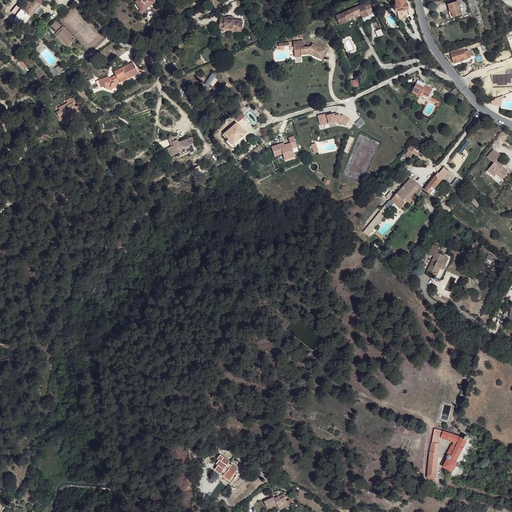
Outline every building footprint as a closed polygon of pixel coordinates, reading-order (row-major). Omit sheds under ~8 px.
[(28,0),(20,10),(16,15),(20,19),(32,3),(29,1),(28,0)] [(43,2),(40,0),(34,0),(32,3),(20,19),(25,23),(39,6),(40,6),(43,2)] [(405,0),(394,0),(395,5),(396,12),(409,10),(408,2),(405,3),(405,0)] [(471,0),(466,0),(470,10),(475,8),(471,0)] [(457,2),(447,5),(450,13),(451,13),(453,18),(462,15),(457,2)] [(337,16),(340,25),(349,21),(348,19),(358,15),(357,13),(361,11),(362,15),(364,18),(370,15),(365,3),(337,16)] [(20,10),(16,6),(11,12),(16,15),(20,10)] [(348,19),(349,21),(362,15),(361,11),(357,13),(358,15),(348,19)] [(224,18),(218,17),(216,31),(222,32),(223,29),(235,30),(235,28),(239,28),(240,21),(230,20),(225,19),(224,18)] [(73,41),(63,28),(55,36),(65,47),(73,41)] [(304,41),(294,42),(295,53),(301,52),(302,55),(312,54),(314,55),(314,56),(320,59),(322,60),(327,50),(313,44),(311,47),(305,47),(304,41)] [(48,62),(41,49),(38,51),(46,64),(48,62)] [(460,51),(451,54),(454,63),(462,60),(466,59),(471,57),(468,50),(464,51),(463,49),(460,51)] [(301,52),(295,53),(296,57),(311,56),(313,57),(313,58),(320,61),(320,59),(314,56),(314,55),(312,54),(302,55),(301,52)] [(136,66),(128,55),(112,67),(113,70),(111,72),(111,75),(109,76),(106,72),(103,74),(106,78),(104,80),(106,85),(113,85),(114,83),(115,83),(117,81),(117,80),(136,66)] [(61,66),(58,61),(50,66),(53,71),(61,66)] [(359,86),(358,79),(351,80),(352,88),(359,86)] [(418,80),(415,86),(412,92),(420,97),(421,94),(428,98),(433,88),(426,84),(418,80)] [(79,101),(77,96),(74,98),(73,97),(69,99),(69,102),(61,105),(62,109),(59,111),(62,118),(70,114),(71,116),(76,114),(77,112),(78,112),(79,113),(84,111),(80,105),(78,105),(77,102),(79,101)] [(496,105),(494,105),(501,106),(503,96),(493,99),(494,100),(496,101),(497,102),(496,105)] [(241,114),(234,120),(237,123),(243,117),(241,114)] [(326,114),(317,116),(320,126),(336,122),(338,124),(339,123),(345,126),(349,119),(342,115),(341,117),(338,115),(337,115),(334,116),(333,114),(326,116),(326,114)] [(245,134),(235,124),(222,135),(231,146),(245,134)] [(501,131),(497,137),(503,141),(508,135),(501,131)] [(283,142),(271,146),(274,155),(282,153),(284,159),(294,156),(292,148),(297,146),(293,136),(288,137),(290,143),(290,144),(285,146),(283,142)] [(170,148),(168,148),(171,156),(180,152),(181,154),(184,152),(185,154),(187,153),(191,151),(190,147),(191,146),(190,143),(192,142),(190,138),(176,144),(175,141),(168,144),(170,148)] [(315,143),(310,145),(314,153),(319,151),(315,143)] [(411,146),(408,150),(409,151),(406,154),(411,158),(413,155),(418,159),(421,155),(419,153),(420,151),(418,149),(416,151),(411,146)] [(503,153),(497,147),(490,155),(497,161),(503,153)] [(168,148),(165,149),(170,160),(176,157),(176,159),(183,156),(182,155),(185,154),(184,152),(181,154),(180,152),(171,156),(168,148)] [(500,164),(497,161),(488,170),(491,174),(500,164)] [(506,169),(500,164),(491,174),(495,177),(497,174),(500,177),(504,172),(506,169)] [(447,170),(444,168),(439,174),(444,178),(448,173),(446,172),(447,170)] [(441,181),(435,176),(425,188),(424,190),(430,194),(441,182),(441,181)] [(421,187),(409,177),(402,185),(394,194),(390,198),(401,209),(421,187)] [(402,185),(400,184),(393,192),(394,194),(402,185)] [(382,246),(377,242),(374,248),(379,251),(382,246)] [(439,250),(433,248),(430,254),(435,257),(428,272),(437,277),(442,267),(439,265),(440,263),(444,264),(446,265),(449,257),(438,252),(439,250)] [(493,261),(488,259),(483,269),(488,272),(493,261)] [(443,431),(440,436),(453,443),(453,444),(452,444),(447,454),(448,454),(447,456),(448,457),(444,466),(451,470),(454,469),(456,464),(455,462),(466,440),(467,440),(469,437),(466,435),(465,436),(462,434),(461,437),(443,431)] [(432,441),(428,476),(435,478),(436,476),(439,442),(437,442),(432,441)] [(212,468),(208,473),(215,477),(216,476),(218,477),(218,478),(224,482),(231,472),(225,468),(224,468),(221,466),(222,464),(217,461),(217,460),(213,458),(210,462),(212,463),(210,467),(212,468)] [(266,503),(260,506),(263,511),(265,511),(273,508),(274,510),(277,509),(279,511),(281,511),(284,510),(280,502),(281,501),(280,499),(274,501),(273,498),(269,500),(269,501),(266,503)]
